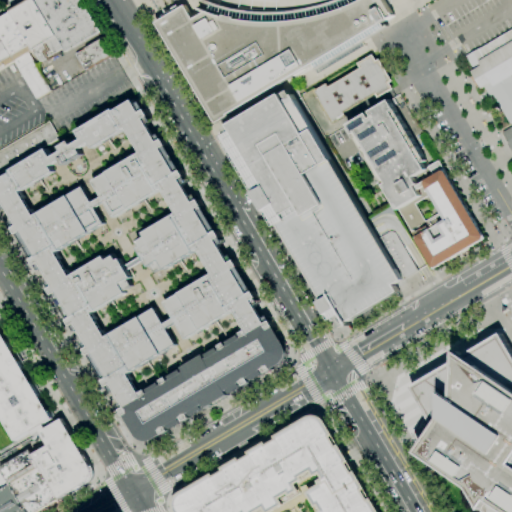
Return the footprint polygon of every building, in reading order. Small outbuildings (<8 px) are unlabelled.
[(10,10),(27,0),(36,0),(58,36),(64,48),(41,62),(35,52),(32,53),(31,51),(34,49),(11,11),(10,10)] [(36,0),(81,0),(101,32),(67,52),(64,48),(58,36),(36,0)] [(157,22),(186,5),(194,19),(207,11),(211,6),(205,4),(200,1),(198,0),(206,0),(208,1),(214,3),(220,5),(226,6),(230,7),(236,9),(242,10),(248,11),(254,12),(260,13),(262,13),(268,13),(274,13),(281,12),(287,12),(293,11),(299,10),(302,9),(308,8),(314,7),(320,5),(326,4),(332,2),(334,1),(337,0),(383,0),(393,17),(389,20),(388,21),(391,26),(369,39),(317,69),(313,64),(227,115),(228,116),(216,123),(157,22)] [(337,0),(334,1),(332,2),(326,4),(320,5),(314,7),(308,8),(302,9),(299,10),(293,11),(287,12),(281,12),(274,13),(268,13),(262,13),(260,13),(254,12),(248,11),(242,10),(236,9),(230,7),(226,6),(220,5),(214,3),(208,1),(206,0),(337,0)] [(0,17),(11,11),(34,49),(31,51),(28,53),(51,91),(37,99),(15,62),(6,67),(0,71),(0,17)] [(511,121),(510,123),(493,94),(490,97),(484,87),(482,88),(471,71),(474,70),(466,56),(480,48),(481,48),(511,29),(511,121)] [(85,71),(75,54),(103,37),(113,54),(85,71)] [(334,123),(315,91),(327,84),(329,87),(360,69),(357,64),(372,55),(376,61),(380,59),(393,82),(389,84),(393,89),(378,98),(375,94),(344,113),(346,116),(334,123)] [(222,134),(225,132),(223,129),(230,125),(282,94),(289,90),(292,95),(294,94),(295,97),(314,129),(333,160),(368,219),(391,205),(427,266),(423,268),(418,271),(404,280),(395,285),(400,292),(349,322),(351,326),(350,327),(348,324),(341,328),(336,318),(333,320),(329,314),(327,315),(320,302),(275,227),(265,211),(255,193),(248,182),(250,181),(224,136),(222,134)] [(280,364),(272,369),(272,370),(266,374),(263,370),(262,371),(264,374),(252,381),(250,378),(248,379),(251,383),(244,387),(242,382),(240,383),(242,387),(231,394),(228,390),(227,392),(229,396),(207,409),(204,405),(203,406),(205,409),(193,416),(191,413),(189,414),(192,418),(185,422),(183,418),(181,419),(183,422),(171,429),(169,426),(168,427),(170,431),(163,435),(163,434),(151,441),(150,441),(149,441),(149,442),(148,442),(147,442),(147,441),(146,441),(145,441),(144,441),(143,441),(143,440),(142,440),(141,440),(140,439),(139,439),(139,438),(138,438),(138,437),(137,437),(137,436),(125,417),(126,416),(123,410),(120,405),(124,402),(116,390),(112,392),(109,387),(105,380),(90,355),(86,349),(83,343),(87,341),(80,329),(76,331),(73,326),(69,319),(54,295),(50,288),(47,283),(52,281),(44,268),(40,271),(37,266),(33,259),(18,234),(14,228),(11,222),(15,219),(8,207),(4,210),(1,205),(0,203),(0,179),(13,172),(12,170),(48,149),(52,157),(62,151),(60,147),(70,141),(73,145),(82,139),(77,131),(114,109),(115,111),(134,100),(136,105),(141,102),(146,110),(150,116),(153,121),(148,124),(155,136),(160,133),(163,139),(167,146),(182,170),(186,177),(189,182),(184,185),(191,198),(196,195),(199,200),(203,206),(218,230),(222,237),(229,249),(224,252),(227,257),(232,254),(235,260),(239,267),(254,291),(258,298),(261,304),(256,307),(263,319),(269,316),(271,321),(275,327),(275,328),(286,347),(287,348),(287,349),(287,350),(287,351),(287,352),(287,353),(287,354),(287,355),(287,356),(287,357),(286,358),(286,359),(286,360),(285,360),(285,361),(284,361),(284,362),(283,363),(282,363),(282,364),(281,364),(280,364)] [(349,125),(368,113),(371,112),(390,100),(395,109),(426,161),(423,163),(426,168),(440,160),(445,169),(442,170),(425,181),(425,182),(424,183),(426,186),(431,194),(415,204),(425,221),(441,212),(446,220),(438,224),(430,229),(428,226),(424,228),(422,225),(412,231),(399,209),(385,185),(354,134),(349,125)] [(0,173),(0,150),(50,122),(59,139),(0,173)] [(511,151),(511,152),(507,144),(508,143),(502,133),(511,127),(511,151)] [(416,240),(418,237),(423,233),(421,230),(424,228),(428,226),(430,229),(438,224),(446,220),(441,212),(431,194),(426,186),(424,183),(425,182),(425,181),(442,170),(446,171),(484,237),(483,240),(436,268),(433,267),(416,240)] [(33,431),(16,441),(0,414),(0,328),(54,418),(45,424),(33,431)] [(413,387),(426,380),(457,361),(458,351),(466,356),(500,335),(511,354),(511,511),(486,511),(485,510),(484,511),(470,487),(420,452),(437,427),(436,427),(423,404),(413,387)] [(327,422),(335,435),(333,437),(338,446),(341,444),(351,462),(348,463),(353,472),(356,470),(367,489),(364,490),(369,499),(372,497),(381,511),(319,511),(322,510),(320,506),(317,508),(308,492),(321,484),(319,481),(324,478),(321,474),(315,478),(312,473),(304,478),(305,480),(298,485),(302,491),(291,497),(290,494),(282,499),(286,506),(275,511),(266,511),(265,509),(259,511),(176,511),(176,510),(175,510),(175,509),(175,508),(175,507),(175,506),(174,505),(175,504),(175,503),(175,502),(175,501),(175,500),(176,499),(176,498),(177,497),(177,496),(178,496),(178,495),(179,495),(179,494),(180,494),(214,473),(215,476),(224,471),(223,468),(240,457),(242,460),(251,455),(249,452),(267,442),(268,444),(277,439),(275,436),(308,416),(309,416),(310,416),(311,415),(312,415),(313,415),(314,415),(315,415),(316,415),(317,415),(318,415),(319,415),(320,416),(321,416),(322,416),(322,417),(323,417),(323,418),(324,418),(325,419),(326,420),(327,421),(327,422)] [(91,466),(91,467),(92,467),(92,468),(92,469),(93,469),(93,470),(93,471),(93,472),(93,473),(93,474),(93,475),(93,476),(92,476),(92,477),(92,478),(91,479),(91,480),(90,480),(90,481),(89,481),(89,482),(88,482),(87,483),(86,483),(60,499),(34,455),(49,446),(41,432),(35,436),(33,431),(45,424),(48,428),(63,419),(91,466)] [(25,511),(10,485),(1,471),(0,468),(31,450),(34,455),(60,499),(38,511),(25,511)] [(25,511),(0,511),(0,490),(10,485),(25,511)]
